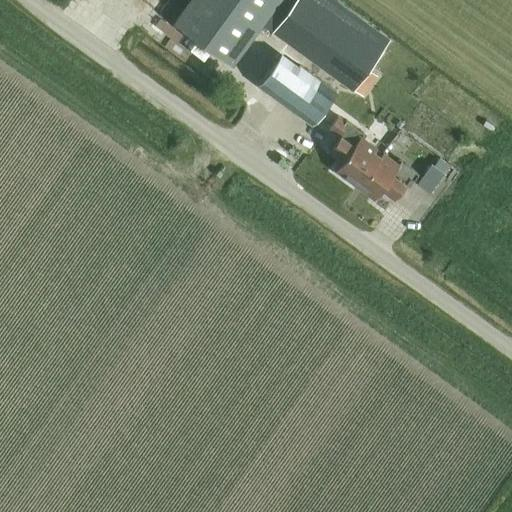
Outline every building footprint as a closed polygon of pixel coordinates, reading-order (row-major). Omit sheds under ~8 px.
[(231,63),(243,47),(277,0),(187,0),(173,21),(231,63)] [(333,11),(304,51),(354,86),(383,47),(333,11)] [(329,127),(337,115),(345,105),(331,95),(335,90),(280,50),(257,82),(311,123),(315,117),(329,127)] [(414,131),(425,121),(417,112),(406,122),(414,131)] [(337,115),(329,127),(338,134),(328,148),(342,158),(335,168),(339,170),(339,175),(344,179),(349,178),(357,184),(379,155),(373,150),(375,147),(360,136),(363,132),(345,119),(344,120),(337,115)] [(433,161),(446,171),(463,148),(451,139),(433,161)] [(379,155),(357,184),(374,196),(381,187),(395,196),(409,176),(412,179),(418,172),(399,158),(396,163),(381,151),(379,155)] [(429,191),(440,174),(443,171),(430,162),(416,181),(429,191)]
